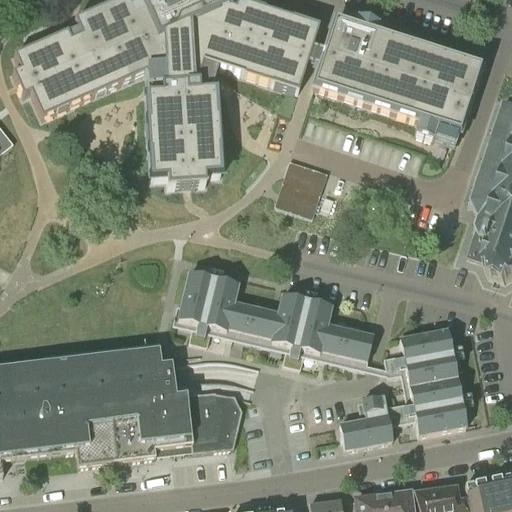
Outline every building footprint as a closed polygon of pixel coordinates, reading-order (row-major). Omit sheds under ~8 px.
[(19,76),(11,80),(15,89),(17,93),(21,103),(29,100),(40,125),(143,80),(156,74),(163,91),(159,92),(160,100),(151,101),(144,101),(146,128),(144,128),(146,160),(148,159),(150,187),(165,186),(166,194),(181,193),(189,193),(204,192),(203,183),(219,182),(217,155),(219,155),(217,124),(215,124),(213,97),(207,97),(198,98),(197,89),(194,89),(201,68),(214,73),(216,73),(296,99),(306,69),(309,70),(319,73),(324,57),(314,54),(311,53),(317,33),(236,6),(233,14),(225,11),(228,10),(223,0),(130,0),(126,2),(73,26),(77,34),(66,38),(12,62),(19,76)] [(319,73),(312,94),(417,128),(412,142),(431,148),(431,147),(435,134),(456,141),(457,141),(479,74),(374,40),(377,31),(355,24),(352,33),(333,27),(324,57),(319,73)] [(511,104),(510,105),(508,112),(505,111),(503,107),(501,108),(503,114),(495,140),(490,138),(489,141),(494,143),(486,168),(481,166),(480,169),(484,171),(483,176),(479,174),(474,190),(478,191),(476,196),(472,195),(471,198),(475,199),(472,209),(466,211),(467,214),(470,212),(477,226),(465,263),(484,269),(488,281),(502,285),(511,280),(511,104)] [(0,157),(11,149),(0,135),(0,157)] [(326,178),(287,166),(273,212),(310,224),(326,178)] [(275,320),(230,309),(234,291),(186,279),(173,332),(188,335),(185,348),(203,352),(206,339),(282,357),(279,371),(297,375),(301,362),(361,376),(369,343),(323,331),(327,313),(279,301),(275,320)] [(462,433),(444,338),(396,347),(399,362),(381,366),(384,385),(402,381),(408,410),(383,415),(381,403),(358,407),(362,427),(335,432),(340,458),(389,448),(386,433),(411,428),(414,442),(462,433)] [(0,466),(23,464),(72,458),(74,473),(152,464),(151,455),(187,451),(188,459),(231,455),(240,417),(232,402),(212,399),(189,401),(173,403),(169,369),(157,370),(157,364),(155,351),(0,369),(0,466)] [(511,511),(511,479),(461,490),(467,511),(511,511)] [(453,491),(412,499),(416,511),(466,511),(464,504),(457,505),(453,491)] [(381,502),(382,511),(409,511),(408,501),(394,503),(394,501),(381,502)] [(382,511),(381,502),(365,504),(365,505),(352,507),(352,511),(382,511)]
